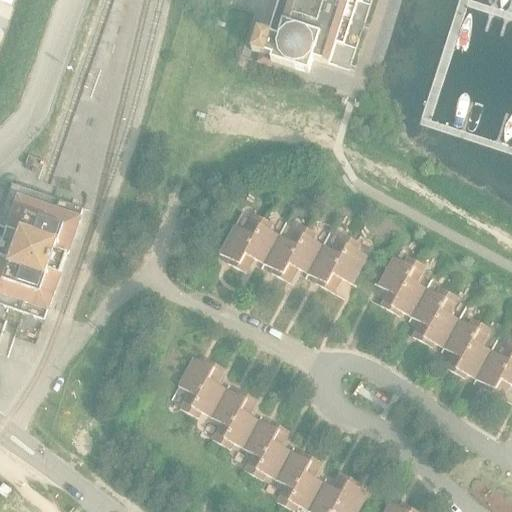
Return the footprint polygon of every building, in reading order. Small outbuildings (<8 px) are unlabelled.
[(269,0),(259,32),(257,31),(251,51),(271,57),(270,62),(308,74),(312,60),(328,65),(335,44),(343,46),(358,0),(269,0)] [(0,294),(47,311),(48,308),(82,210),(46,197),(12,185),(0,219),(0,227),(7,230),(7,231),(7,232),(7,233),(7,234),(8,235),(9,235),(9,236),(10,236),(3,255),(2,255),(1,255),(0,255),(0,294)] [(226,265),(236,270),(263,220),(254,215),(245,232),(234,226),(219,255),(229,260),(226,265)] [(253,260),(263,265),(278,237),(268,231),(272,225),(263,220),(236,270),(245,275),(253,260)] [(270,275),(279,280),(306,230),(298,225),(289,242),(278,237),(263,265),(273,270),(270,275)] [(297,270),(307,275),(322,247),(312,241),(315,235),(306,230),(279,280),(289,285),(297,270)] [(314,285),(323,290),(350,240),(341,235),(332,252),(322,247),(307,275),(316,280),(314,285)] [(350,240),(323,290),(333,295),(341,280),(351,285),(367,257),(356,251),(359,245),(350,240)] [(379,307),(389,312),(416,263),(407,258),(404,264),(393,258),(377,287),(387,293),(379,307)] [(401,313),(410,318),(426,290),(415,284),(425,267),(416,263),(389,312),(399,318),(401,313)] [(412,338),(421,343),(448,294),(439,289),(436,295),(426,290),(410,318),(420,323),(412,338)] [(433,344),(442,349),(458,321),(448,316),(457,299),(448,294),(421,343),(431,349),(433,344)] [(444,370),(454,375),(481,325),(472,320),(468,327),(458,321),(442,349),(452,355),(444,370)] [(465,376),(475,381),(490,352),(480,347),(489,330),(481,325),(454,375),(463,380),(465,376)] [(482,390),(491,395),(511,357),(511,341),(510,341),(501,358),(490,352),(475,381),(484,386),(482,390)] [(511,357),(491,395),(501,400),(509,385),(511,387),(511,357)] [(179,410),(188,415),(215,366),(205,360),(203,365),(193,359),(178,388),(189,393),(179,410)] [(200,414),(210,419),(226,390),(217,385),(225,371),(215,366),(188,415),(197,420),(200,414)] [(212,442),(220,446),(247,397),(238,392),(235,396),(226,390),(210,419),(221,425),(212,442)] [(232,445),(243,450),(258,422),(249,417),(257,402),(247,397),(220,446),(229,451),(232,445)] [(244,473),(253,477),(279,428),(270,423),(268,427),(258,422),(243,450),(253,456),(244,473)] [(265,476),(275,481),(290,453),(281,448),(289,433),(279,428),(253,477),(261,482),(265,476)] [(276,504),(285,508),(312,459),(302,454),(300,458),(290,453),(275,481),(285,487),(276,504)] [(294,511),(297,507),(306,511),(307,511),(323,484),(313,479),(321,464),(312,459),(285,508),(291,511),(294,511)] [(332,511),(350,479),(340,474),(332,489),(323,484),(307,511),(332,511)] [(350,479),(332,511),(357,511),(367,494),(357,489),(359,484),(350,479)] [(2,485),(0,487),(0,495),(5,499),(10,490),(2,485)] [(410,511),(411,510),(402,505),(399,509),(389,503),(384,511),(410,511)]
